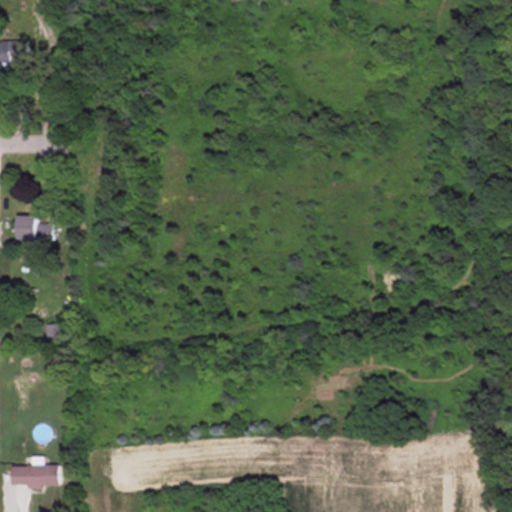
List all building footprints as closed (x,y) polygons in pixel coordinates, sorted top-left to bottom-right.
[(0,41),(0,62),(27,63),(27,42),(0,41)] [(394,63),(394,52),(376,52),(376,63),(394,63)] [(37,215),(17,215),(17,241),(52,241),(52,224),(37,224),(37,215)] [(47,347),(64,347),(64,324),(47,324),(47,347)] [(13,487),(61,487),(60,465),(13,466),(13,487)]
